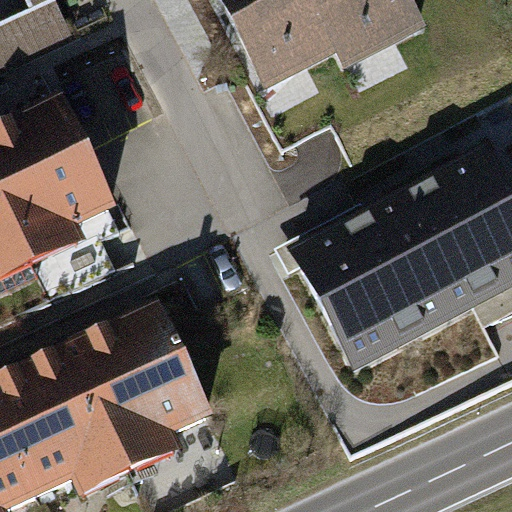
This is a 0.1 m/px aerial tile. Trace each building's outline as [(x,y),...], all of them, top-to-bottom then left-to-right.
[(19,0),(26,14),(45,4),(54,0),(19,0)] [(394,0),(202,0),(262,116),(414,38),(394,0)] [(26,14),(0,25),(0,77),(65,47),(45,4),(26,14)] [(54,100),(0,124),(0,294),(74,261),(67,245),(111,225),(54,100)] [(511,305),(511,223),(484,169),(297,265),(359,384),(511,305)] [(150,301),(0,368),(0,447),(27,507),(60,492),(68,508),(170,462),(163,446),(207,425),(150,301)] [(15,511),(27,507),(0,447),(0,511),(15,511)]
